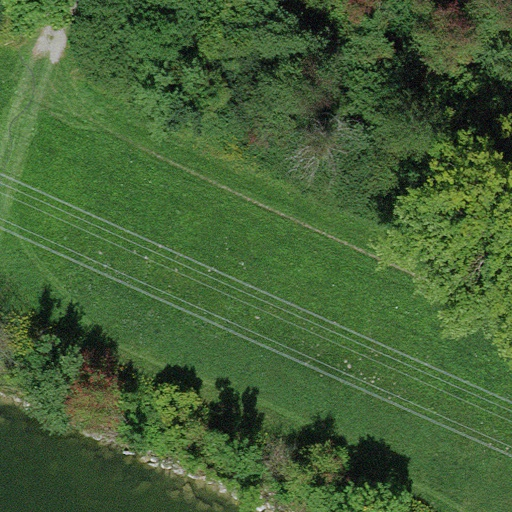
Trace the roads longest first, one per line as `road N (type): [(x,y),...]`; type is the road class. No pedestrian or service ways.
road 1 (unknown): [(511,312),(0,65)]
road 2 (track): [(74,0),(0,180)]
